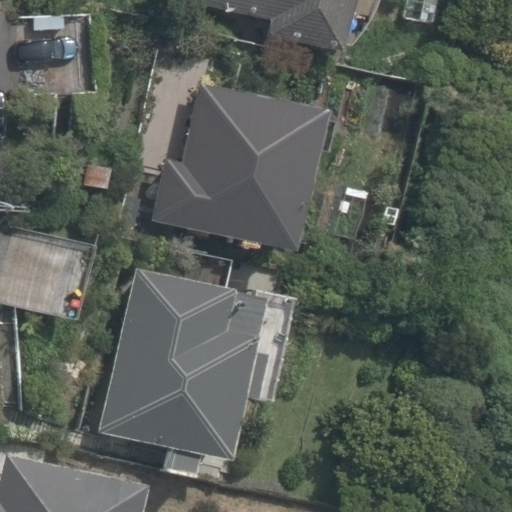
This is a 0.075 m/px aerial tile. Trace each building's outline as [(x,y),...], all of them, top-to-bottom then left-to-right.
[(343,0),(200,0),(265,14),(261,32),(332,48),(343,0)] [(168,149),(152,146),(138,215),(278,244),(308,100),(184,75),(168,149)] [(0,234),(0,312),(79,345),(106,277),(0,234)] [(259,298),(134,269),(95,434),(225,463),(259,298)] [(137,511),(144,485),(0,452),(0,511),(137,511)]
